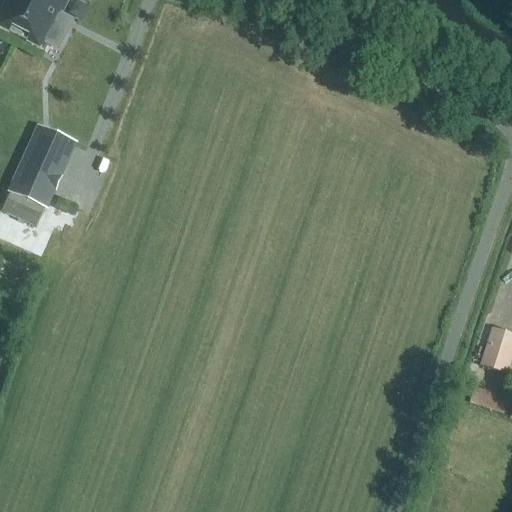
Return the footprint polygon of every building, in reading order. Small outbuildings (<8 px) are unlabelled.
[(10,0),(0,17),(0,29),(44,52),(47,47),(59,54),(74,25),(61,18),(69,0),(10,0)] [(50,214),(80,148),(43,131),(12,197),(44,211),(50,214)] [(12,197),(11,196),(2,215),(35,230),(44,211),(12,197)] [(506,375),(511,354),(511,336),(492,329),(480,367),(506,375)] [(471,403),(508,414),(511,401),(475,390),(471,403)]
